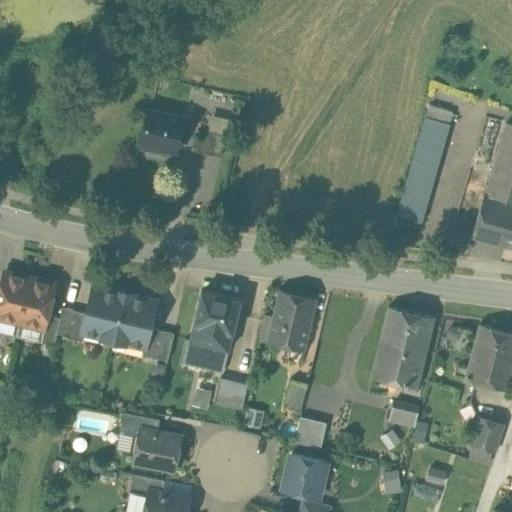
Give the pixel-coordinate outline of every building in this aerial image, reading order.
[(185,117),(149,109),(141,146),(161,151),(161,147),(163,148),(165,139),(179,142),(185,117)] [(448,122),(424,116),(416,145),(440,152),(448,122)] [(511,123),(505,122),(494,162),(511,167),(511,190),(509,201),(511,201),(511,123)] [(226,133),(203,128),(197,151),(221,156),(226,133)] [(416,145),(395,215),(420,222),(440,152),(416,145)] [(511,190),(511,167),(494,162),(485,193),(483,193),(470,236),(511,247),(511,201),(509,201),(511,190)] [(29,276),(4,270),(0,288),(0,316),(19,321),(29,276)] [(55,282),(29,276),(19,321),(43,327),(44,327),(47,314),(55,282)] [(128,293),(121,291),(121,290),(120,290),(119,291),(93,284),(86,312),(81,331),(82,331),(101,336),(101,337),(102,337),(104,331),(114,334),(113,341),(113,340),(115,333),(126,336),(124,342),(126,343),(126,342),(145,346),(146,346),(150,327),(157,300),(130,293),(130,292),(129,292),(128,293)] [(316,297),(279,289),(267,341),(304,349),(316,297)] [(240,299),(201,290),(190,339),(189,340),(228,349),(240,299)] [(434,316),(388,305),(371,376),(405,384),(417,387),(434,316)] [(86,312),(62,306),(60,316),(60,317),(56,333),(57,333),(81,339),(82,331),(81,331),(86,312)] [(60,316),(47,314),(44,327),(43,327),(40,341),(54,344),(57,333),(56,333),(60,317),(60,316)] [(511,365),(511,332),(480,324),(468,367),(466,377),(506,388),(511,365)] [(174,332),(150,327),(146,346),(145,346),(143,354),(167,360),(174,332)] [(228,349),(189,340),(190,339),(185,338),(180,361),(222,371),(228,349)] [(468,367),(459,364),(459,365),(457,375),(456,375),(466,377),(468,367)] [(248,383),(220,377),(214,402),(242,408),(248,383)] [(307,383),(291,379),(285,406),(300,410),(307,383)] [(417,387),(405,384),(404,391),(415,394),(417,387)] [(457,392),(443,388),(440,397),(454,401),(457,392)] [(419,407),(393,400),(389,419),(414,425),(419,407)] [(159,418),(124,411),(121,425),(140,429),(140,428),(157,431),(159,418)] [(326,422),(300,415),(294,441),(320,447),(326,422)] [(503,423),(478,415),(469,444),(494,452),(503,423)] [(380,437),(389,448),(402,438),(393,427),(380,437)] [(157,431),(140,428),(140,429),(139,431),(133,435),(130,451),(134,457),(133,460),(174,468),(180,436),(157,431)] [(326,461),(291,453),(283,488),(318,496),(326,461)] [(384,469),(385,491),(402,490),(401,468),(384,469)] [(165,479),(133,473),(130,486),(148,490),(148,489),(162,491),(165,479)] [(427,482),(417,481),(415,495),(442,498),(445,474),(428,473),(427,482)] [(162,491),(148,489),(148,490),(143,511),(185,511),(189,497),(162,491)] [(511,494),(499,491),(497,496),(511,500),(511,494)] [(328,511),(330,505),(303,499),(299,511),(328,511)]
